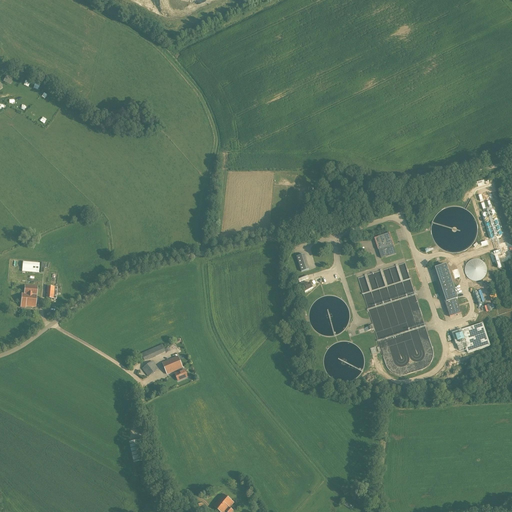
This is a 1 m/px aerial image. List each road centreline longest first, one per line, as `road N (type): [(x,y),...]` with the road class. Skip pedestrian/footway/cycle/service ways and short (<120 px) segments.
road 1 (unclassified): [(51,324),(123,273),(283,234),(511,160)]
road 2 (unclassified): [(51,324),(142,382),(173,511)]
